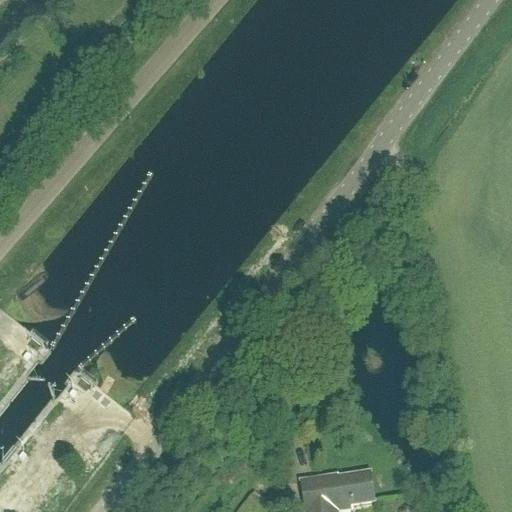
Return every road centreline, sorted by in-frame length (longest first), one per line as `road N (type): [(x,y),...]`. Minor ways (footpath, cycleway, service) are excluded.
road 1 (tertiary): [(106,511),(490,0)]
road 2 (tertiary): [(215,0),(0,249)]
